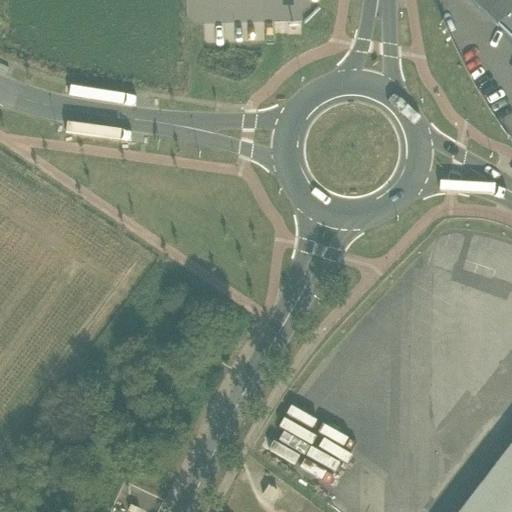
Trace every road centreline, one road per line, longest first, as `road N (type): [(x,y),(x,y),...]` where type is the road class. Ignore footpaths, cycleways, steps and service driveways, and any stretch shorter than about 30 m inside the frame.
road 1 (secondary): [(333,218),(185,511)]
road 2 (residential): [(0,90),(74,113),(284,144)]
road 3 (unknown): [(427,0),(456,57),(511,104)]
